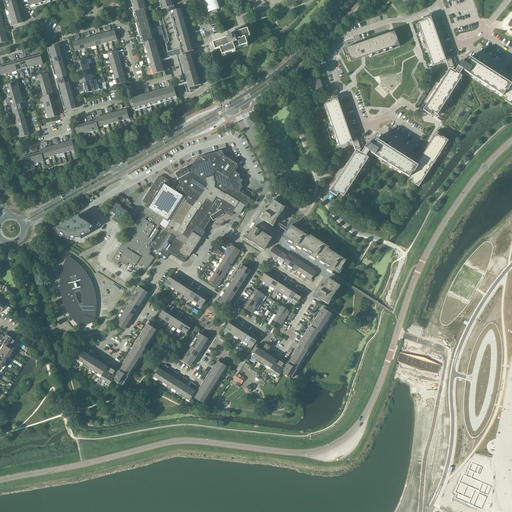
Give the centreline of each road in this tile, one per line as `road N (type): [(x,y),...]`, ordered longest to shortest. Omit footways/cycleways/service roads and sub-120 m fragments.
road 1 (tertiary): [(0,480),(179,440),(322,449),(360,422),(390,354)]
road 2 (tertiary): [(390,354),(425,254),(470,184),(511,139)]
road 3 (unclassified): [(265,190),(253,186),(253,171),(229,137),(127,184),(120,172)]
road 4 (residential): [(230,309),(279,349),(293,334),(308,287),(262,258)]
road 5 (tertiary): [(239,106),(291,68),(358,0)]
road 6 (residential): [(341,85),(329,56),(339,41),(437,0)]
road 7 (tertiary): [(348,0),(286,63),(235,100)]
road 8 (residential): [(81,111),(59,34),(22,14),(19,0)]
road 9 (tertiary): [(120,172),(239,106)]
road 10 (tertiary): [(235,100),(116,165)]
road 11 (residential): [(178,74),(186,96),(204,86),(178,5)]
